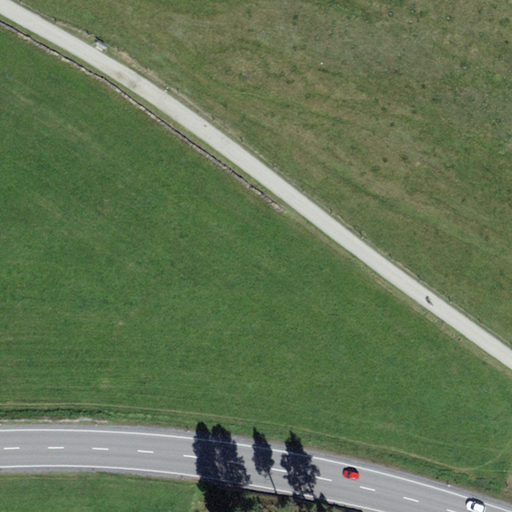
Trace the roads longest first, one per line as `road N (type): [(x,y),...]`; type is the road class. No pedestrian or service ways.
road 1 (track): [(511,363),(179,112),(0,6)]
road 2 (primary): [(450,511),(240,463),(97,449),(0,450)]
